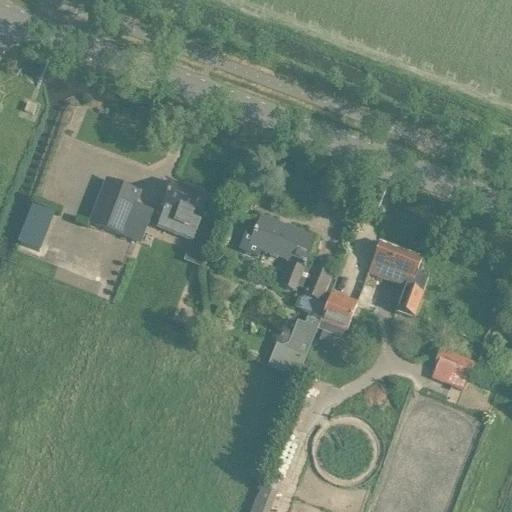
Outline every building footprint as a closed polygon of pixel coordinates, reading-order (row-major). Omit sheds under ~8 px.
[(139,195),(108,182),(91,224),(136,242),(149,210),(135,205),(139,195)] [(204,196),(174,184),(165,208),(167,209),(160,229),(192,242),(202,215),(197,213),(204,196)] [(45,236),(54,212),(36,205),(21,246),(47,256),(53,239),(45,236)] [(325,299),(334,276),(308,266),(319,238),(264,217),(253,244),(296,261),(294,265),(292,265),(285,284),(298,289),(300,285),(311,289),(310,293),(325,299)] [(383,242),(371,272),(405,286),(397,308),(416,315),(424,293),(422,293),(428,277),(420,274),(426,259),(383,242)] [(344,333),(346,334),(357,305),(331,295),(317,330),(322,332),(331,335),(342,339),(344,333)] [(452,327),(475,336),(482,318),(459,309),(452,327)] [(307,317),(304,323),(297,320),(288,343),(281,346),(276,344),(267,366),(277,370),(285,373),(297,378),(320,322),(307,317)] [(322,332),(319,339),(328,343),(330,343),(331,339),(330,339),(331,335),(322,332)] [(439,350),(434,365),(437,366),(432,380),(463,392),(474,365),(439,350)] [(259,486),(249,511),(269,511),(277,493),(259,486)]
